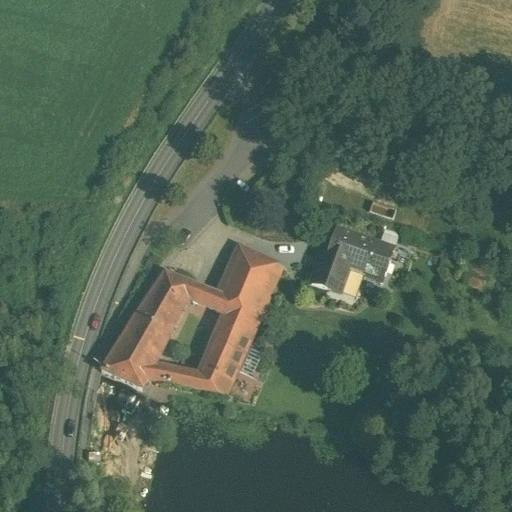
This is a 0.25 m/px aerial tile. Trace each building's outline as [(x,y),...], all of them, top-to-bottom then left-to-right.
[(395,254),(338,234),(327,263),(327,264),(342,269),(347,271),(346,275),(348,275),(364,281),(362,287),(380,293),(389,269),(395,254)] [(406,259),(395,254),(389,269),(401,273),(406,259)] [(280,272),(240,255),(220,298),(232,303),(261,315),(280,272)] [(342,269),(327,264),(327,263),(321,260),(311,288),(327,294),(330,286),(335,288),(342,269)] [(478,291),(485,273),(468,267),(461,285),(478,291)] [(348,275),(340,298),(356,304),(362,287),(364,281),(348,275)] [(193,287),(165,276),(144,306),(177,320),(186,301),(193,287)] [(220,298),(193,287),(186,301),(226,318),(232,303),(220,298)] [(198,382),(193,393),(224,400),(236,373),(246,352),(261,315),(232,303),(226,318),(198,382)] [(177,320),(144,306),(101,375),(140,395),(147,383),(153,371),(177,320)] [(426,362),(430,347),(413,341),(408,354),(426,362)] [(260,358),(246,352),(236,373),(251,379),(260,358)] [(153,371),(147,383),(158,386),(161,373),(153,371)] [(161,373),(158,386),(193,393),(198,382),(161,373)]
